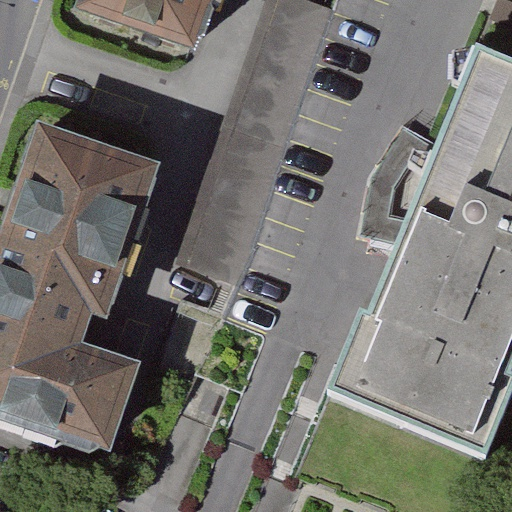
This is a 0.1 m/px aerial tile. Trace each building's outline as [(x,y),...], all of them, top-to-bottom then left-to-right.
[(208,0),(93,0),(87,19),(191,54),(208,0)] [(244,289),(338,12),(303,0),(273,0),(182,268),(244,289)] [(511,54),(483,42),(370,315),(362,312),(327,397),(492,465),(511,415),(511,54)] [(32,129),(0,220),(0,293),(87,324),(102,329),(156,171),(32,129)] [(0,414),(108,452),(136,371),(78,351),(87,324),(0,293),(0,414)]
